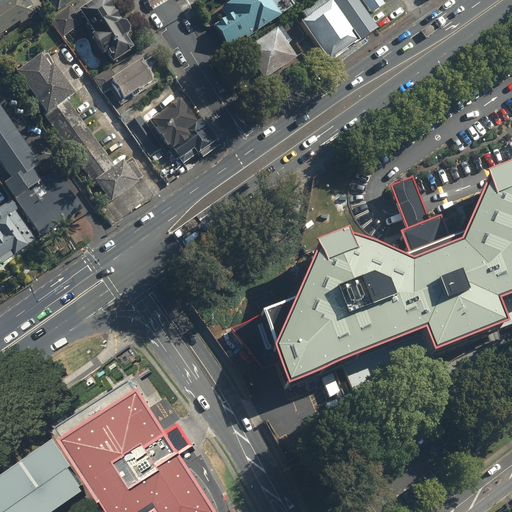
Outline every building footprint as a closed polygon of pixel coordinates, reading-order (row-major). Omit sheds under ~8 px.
[(0,38),(16,27),(18,30),(28,23),(26,20),(41,9),(35,0),(18,0),(13,3),(10,0),(1,0),(0,1),(0,38)] [(67,7),(76,0),(44,0),(56,15),(67,7)] [(102,0),(78,16),(92,37),(88,39),(101,60),(104,58),(111,68),(131,55),(122,41),(129,36),(122,25),(120,26),(102,0)] [(212,29),(227,51),(253,33),(255,35),(280,18),(268,1),(269,0),(237,0),(220,12),(225,20),(212,29)] [(377,33),(354,0),(324,0),(301,16),(305,21),(299,25),(326,65),(355,46),(356,47),(377,33)] [(386,0),(356,0),(369,18),(383,9),(379,4),(386,0)] [(82,26),(67,7),(56,15),(47,22),(61,41),(82,26)] [(295,61),(287,49),(291,47),(280,30),(276,33),(275,31),(243,52),(263,82),(295,61)] [(44,58),(14,81),(91,185),(112,170),(66,108),(76,100),(44,58)] [(110,93),(120,108),(127,103),(156,83),(141,61),(114,79),(110,73),(93,84),(102,98),(110,93)] [(164,152),(167,150),(177,162),(178,161),(182,165),(213,141),(199,122),(196,124),(177,100),(159,113),(161,116),(149,126),(154,133),(152,135),(164,152)] [(40,169),(0,111),(0,171),(9,184),(1,189),(12,204),(14,203),(30,192),(39,186),(31,175),(40,169)] [(155,143),(137,118),(125,126),(143,152),(155,143)] [(120,164),(112,170),(91,185),(108,207),(136,186),(120,164)] [(452,236),(441,241),(432,222),(425,225),(403,234),(393,238),(400,256),(382,264),(335,244),(305,255),(261,357),(267,371),(272,384),(277,395),(282,392),(295,387),(409,341),(418,364),(494,335),(485,312),(511,301),(511,181),(501,177),(473,188),(452,236)] [(30,192),(14,203),(41,240),(81,211),(63,186),(38,204),(30,192)] [(0,266),(26,249),(26,248),(36,241),(10,202),(0,208),(0,266)] [(54,433),(0,471),(0,511),(51,511),(84,488),(99,511),(144,511),(146,511),(147,511),(212,511),(216,510),(127,376),(50,428),(54,433)]
